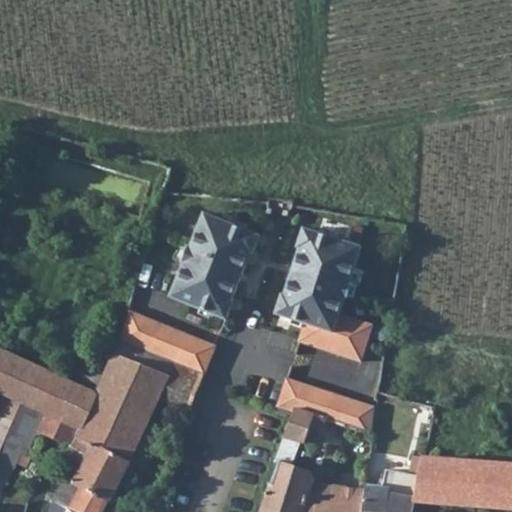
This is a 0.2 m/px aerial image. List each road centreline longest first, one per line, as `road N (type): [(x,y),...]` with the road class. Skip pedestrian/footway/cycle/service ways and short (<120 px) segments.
road 1 (track): [(511,100),(162,134),(0,103)]
road 2 (residential): [(208,511),(222,448),(213,400),(236,343)]
road 3 (track): [(319,121),(326,0)]
